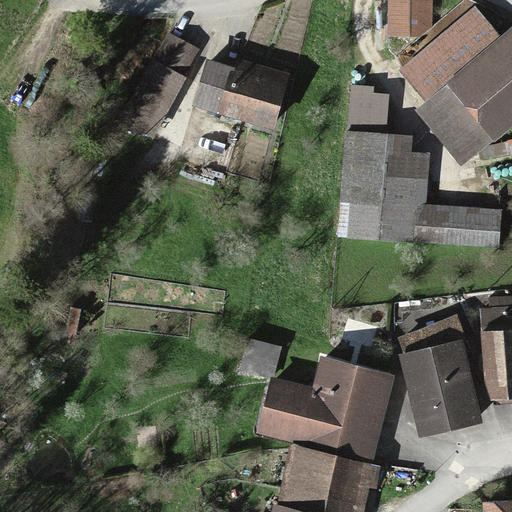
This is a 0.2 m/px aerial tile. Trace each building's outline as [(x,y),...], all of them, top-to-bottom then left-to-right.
[(436,5),(370,4),(369,70),(435,71),(436,5)] [(511,30),(412,113),(458,169),(505,130),(508,151),(511,150),(511,30)] [(160,37),(117,120),(150,137),(193,54),(160,37)] [(232,76),(200,66),(188,106),(267,130),(283,80),(235,66),(232,76)] [(403,140),(342,133),(330,236),(491,253),(494,218),(417,209),(422,156),(402,154),(403,140)] [(452,322),(394,343),(399,355),(394,356),(413,439),(473,425),(459,361),(465,359),(452,322)] [(511,335),(472,338),(475,402),(511,400),(511,335)] [(274,349),(242,342),(235,375),(267,382),(274,349)] [(263,385),(251,435),(366,462),(385,382),(315,365),(308,396),(263,385)] [(372,470),(285,450),(270,511),(356,511),(362,490),(367,491),(372,470)]
